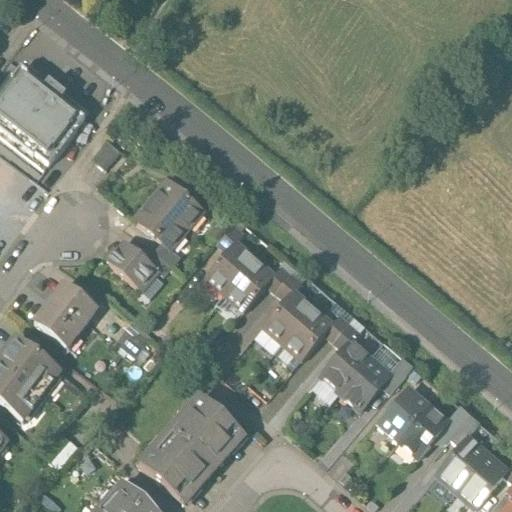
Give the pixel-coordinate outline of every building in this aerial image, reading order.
[(88,118),(23,69),(0,99),(0,135),(47,171),(88,118)] [(119,155),(105,143),(93,164),(104,174),(119,155)] [(202,217),(169,189),(162,197),(157,197),(149,206),(185,236),(202,217)] [(185,236),(149,206),(142,214),(143,219),(136,227),(161,248),(169,255),(170,254),(185,236)] [(232,231),(217,250),(226,257),(232,251),(242,240),(232,231)] [(146,265),(125,248),(117,257),(113,256),(106,263),(109,269),(140,296),(157,276),(158,276),(146,265)] [(170,254),(169,255),(161,248),(153,257),(171,272),(180,262),(170,254)] [(232,251),(226,257),(204,284),(223,301),(254,265),(245,257),(241,258),(232,251)] [(171,272),(153,257),(146,265),(158,276),(157,276),(163,281),(171,272)] [(254,265),(223,301),(243,318),(266,291),(271,285),(271,284),(263,277),(263,272),(254,265)] [(281,272),(271,284),(271,285),(266,291),(275,299),(291,281),(281,272)] [(291,281),(275,299),(284,307),(290,300),(291,301),(301,289),(291,281)] [(94,315),(62,291),(52,305),(50,304),(43,314),(44,315),(33,329),(65,353),(94,315)] [(284,307),(262,333),(281,350),(312,314),(303,306),(299,308),(291,301),(290,300),(284,307)] [(312,314),(281,350),(301,367),(324,340),(329,334),(329,333),(321,326),(321,322),(312,314)] [(339,321),(329,333),(329,334),(324,340),(333,348),(348,330),(339,321)] [(132,326),(115,348),(133,363),(150,343),(132,326)] [(348,330),(333,348),(342,356),(350,346),(351,347),(359,338),(348,329),(348,330)] [(260,337),(256,343),(273,356),(277,350),(260,337)] [(57,378),(14,345),(0,363),(0,408),(4,411),(22,425),(57,378)] [(342,356),(319,383),(339,400),(370,363),(351,347),(350,346),(342,356)] [(370,363),(339,400),(358,416),(379,392),(389,380),(388,379),(370,363)] [(401,363),(388,379),(389,380),(379,392),(388,400),(411,372),(401,363)] [(408,395),(377,432),(397,449),(427,412),(428,412),(408,395)] [(244,441),(199,402),(184,418),(187,420),(180,429),(177,426),(159,446),(162,448),(155,457),(152,455),(137,471),(182,510),(244,441)] [(428,412),(427,412),(397,449),(416,465),(437,441),(447,429),(428,412)] [(460,413),(447,429),(437,441),(446,449),(469,421),(460,413)] [(78,454),(59,437),(39,460),(58,476),(78,454)] [(466,445),(435,481),(455,498),(486,461),(466,445)] [(486,461),(455,498),(471,511),(476,511),(505,478),(486,461)] [(148,497),(130,481),(122,490),(140,506),(148,497)] [(147,511),(140,506),(122,490),(102,511),(147,511)]
